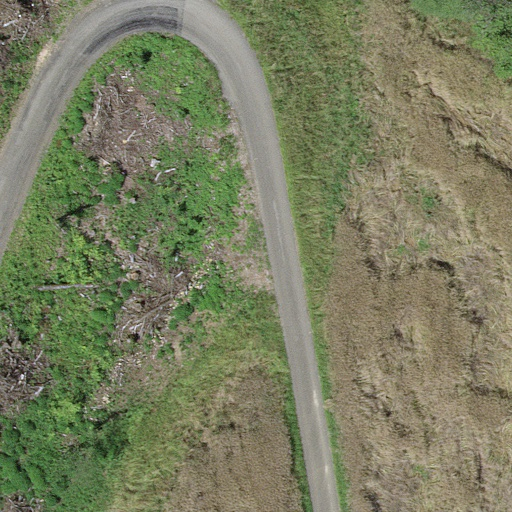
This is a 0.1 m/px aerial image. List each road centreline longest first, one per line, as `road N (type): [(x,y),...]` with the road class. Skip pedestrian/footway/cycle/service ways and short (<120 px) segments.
road 1 (unclassified): [(180,0),(225,19),(261,75),(332,511)]
road 2 (unclassified): [(0,238),(63,76),(126,7),(173,0)]
